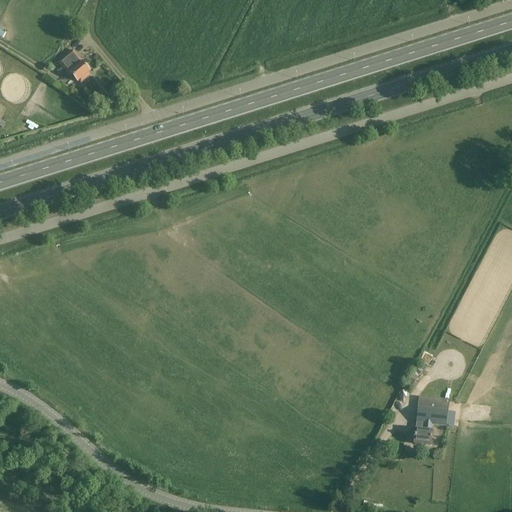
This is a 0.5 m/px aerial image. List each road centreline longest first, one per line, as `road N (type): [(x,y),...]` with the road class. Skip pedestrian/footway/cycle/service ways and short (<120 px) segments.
road 1 (primary): [(511,21),(0,184)]
road 2 (unclassified): [(511,3),(0,165)]
road 3 (unclassified): [(0,241),(511,80)]
road 4 (primary): [(0,214),(511,54)]
road 5 (unclassified): [(0,385),(134,485),(223,511)]
